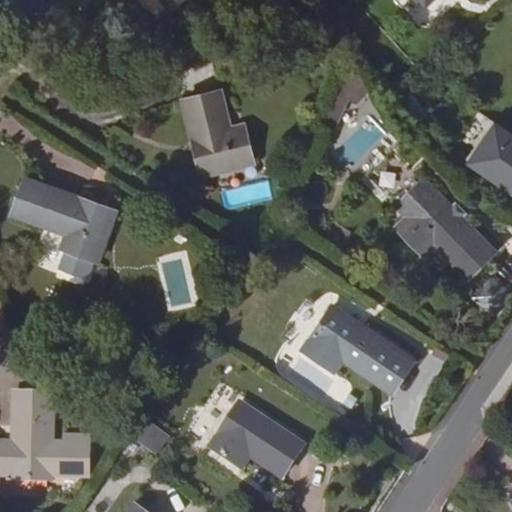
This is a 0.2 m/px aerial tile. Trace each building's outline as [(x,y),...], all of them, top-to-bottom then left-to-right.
[(160,0),(167,9),(178,0),(160,0)] [(417,0),(430,12),(439,2),(447,10),(457,0),(417,0)] [(219,91),(182,101),(202,176),(253,163),(244,126),(229,130),(219,91)] [(334,94),(320,125),(333,131),(347,100),(334,94)] [(511,135),(489,121),(463,162),(511,193),(511,135)] [(65,250),(94,260),(98,262),(116,212),(91,203),(89,207),(81,204),(83,200),(25,180),(12,216),(67,235),(62,248),(65,250)] [(396,208),(406,218),(433,189),(423,180),(396,208)] [(433,189),(406,218),(396,228),(424,256),(433,246),(467,280),(495,252),(433,189)] [(87,279),(94,260),(65,250),(59,269),(87,279)] [(491,280),(479,310),(498,318),(510,288),(491,280)] [(331,306),(302,350),(336,373),(344,361),(392,394),(413,362),(331,306)] [(435,349),(432,354),(445,360),(448,355),(435,349)] [(12,444),(0,443),(0,475),(11,476),(11,480),(50,481),(50,477),(88,478),(88,438),(64,437),(64,446),(51,445),(53,394),(14,393),(12,444)] [(348,396),(343,404),(350,409),(356,402),(348,396)] [(243,452),(249,456),(282,478),(303,446),(239,404),(208,448),(233,465),(243,452)] [(135,426),(130,433),(156,453),(162,446),(135,426)] [(240,469),(249,456),(243,452),(233,465),(240,469)]
